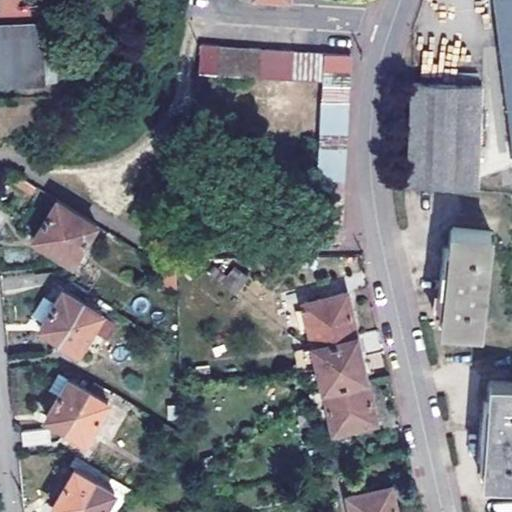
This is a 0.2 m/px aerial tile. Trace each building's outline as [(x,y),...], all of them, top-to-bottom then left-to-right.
[(511,8),(511,0),(494,0),(496,11),(511,8)] [(511,8),(496,11),(511,143),(511,8)] [(0,82),(54,79),(53,66),(43,66),(42,43),(41,23),(0,24),(0,82)] [(52,43),(42,43),(43,66),(53,66),(52,43)] [(201,70),(216,71),(218,45),(202,44),(201,70)] [(233,46),(218,45),(216,71),(232,72),(233,46)] [(233,46),(232,72),(246,73),(247,47),(233,46)] [(263,48),(247,47),(246,73),(262,74),(263,48)] [(263,48),(262,74),(278,75),(278,49),(263,48)] [(294,50),(278,49),(278,75),(292,76),(294,50)] [(294,50),(292,76),(308,77),(309,51),(294,50)] [(324,67),(325,52),(309,51),(308,77),(324,78),(324,67)] [(325,52),(324,67),(351,69),(352,53),(325,52)] [(324,83),(350,85),(351,69),(324,67),(324,78),(324,83)] [(481,84),(412,82),(408,181),(478,185),(481,84)] [(324,83),(323,97),(349,100),(350,85),(324,83)] [(322,114),(348,115),(349,100),(323,97),(322,114)] [(322,114),(321,128),(347,130),(348,115),(322,114)] [(320,144),(346,146),(347,130),(321,128),(320,144)] [(319,159),(346,161),(346,146),(320,144),(319,159)] [(319,159),(318,175),(345,177),(346,161),(319,159)] [(317,191),(344,193),(345,177),(318,175),(317,191)] [(317,191),(316,207),(343,209),(344,193),(317,191)] [(34,237),(53,249),(77,210),(58,198),(34,237)] [(316,223),(342,224),(343,209),(316,207),(316,223)] [(77,210),(53,249),(73,261),(97,222),(77,210)] [(342,224),(316,223),(314,239),(341,240),(342,224)] [(444,305),(441,326),(480,330),(491,231),(453,227),(451,245),(443,244),(440,274),(436,304),(444,305)] [(176,279),(175,262),(160,264),(161,280),(176,279)] [(213,264),(207,270),(228,286),(241,270),(230,262),(223,271),(213,264)] [(60,338),(88,291),(68,279),(40,325),(60,338)] [(106,292),(92,284),(88,291),(101,299),(106,292)] [(101,299),(88,291),(60,338),(79,350),(102,311),(99,309),(104,301),(101,299)] [(310,333),(313,344),(357,334),(347,292),(304,302),(310,333)] [(310,333),(292,338),(303,346),(313,344),(310,333)] [(313,344),(318,366),(362,356),(357,334),(313,344)] [(323,390),(367,379),(362,356),(318,366),(323,390)] [(191,373),(192,381),(205,380),(202,365),(191,373)] [(65,428),(88,389),(69,377),(45,416),(65,428)] [(376,420),(367,379),(323,390),(315,392),(318,404),(326,402),(334,430),(351,426),(353,433),(371,428),(370,422),(376,420)] [(484,459),(483,479),(511,481),(511,380),(490,379),(488,400),(481,400),(479,427),(477,458),(484,459)] [(90,390),(88,389),(65,428),(85,440),(98,417),(108,400),(108,399),(104,397),(109,389),(96,381),(90,390)] [(108,400),(98,417),(111,425),(121,409),(108,400)] [(20,431),(22,444),(50,441),(48,428),(20,431)] [(62,511),(74,511),(101,470),(81,458),(52,506),(62,511)] [(101,470),(74,511),(101,511),(114,491),(126,498),(131,488),(101,470)] [(351,511),(397,511),(391,485),(348,495),(351,511)]
